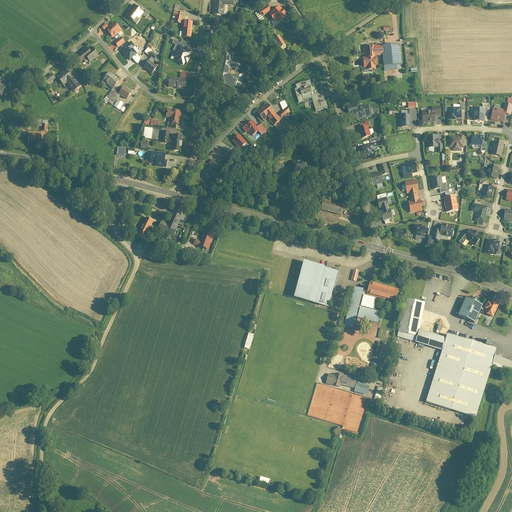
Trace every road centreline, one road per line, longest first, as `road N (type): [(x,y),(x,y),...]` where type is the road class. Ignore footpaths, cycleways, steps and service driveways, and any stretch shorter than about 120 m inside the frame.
road 1 (residential): [(124,182),(114,230),(135,255),(134,274),(82,379),(45,424),(41,511)]
road 2 (secondary): [(376,248),(171,194)]
road 3 (residential): [(197,104),(150,95),(91,32),(46,70)]
road 4 (unclassified): [(193,165),(316,55)]
road 5 (secondary): [(511,292),(376,248)]
road 6 (secondary): [(124,182),(0,156)]
